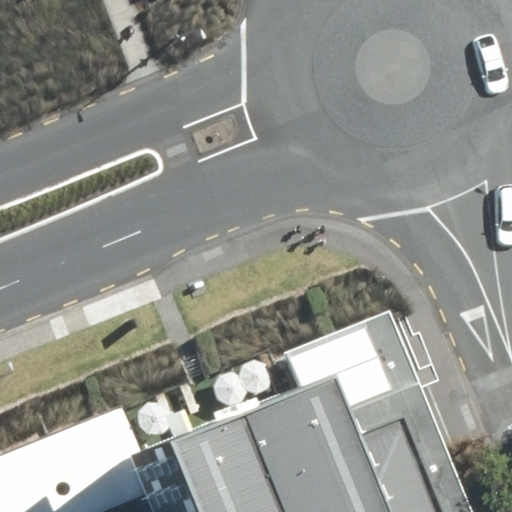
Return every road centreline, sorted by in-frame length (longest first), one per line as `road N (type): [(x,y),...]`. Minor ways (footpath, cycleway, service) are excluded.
road 1 (unclassified): [(306,153),(0,275)]
road 2 (unclassified): [(0,169),(274,58)]
road 3 (unclassified): [(511,361),(441,189)]
road 4 (unclassified): [(441,189),(362,191),(306,153)]
